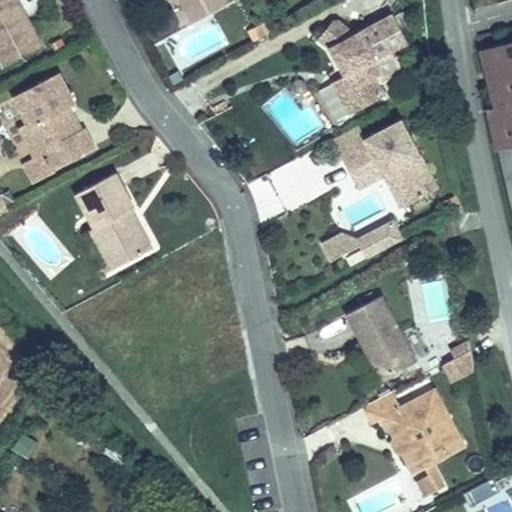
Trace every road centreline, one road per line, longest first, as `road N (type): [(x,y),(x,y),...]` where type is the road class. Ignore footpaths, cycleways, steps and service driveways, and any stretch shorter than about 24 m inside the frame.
road 1 (residential): [(296,511),(227,197),(146,95),(103,0)]
road 2 (residential): [(511,253),(466,24)]
